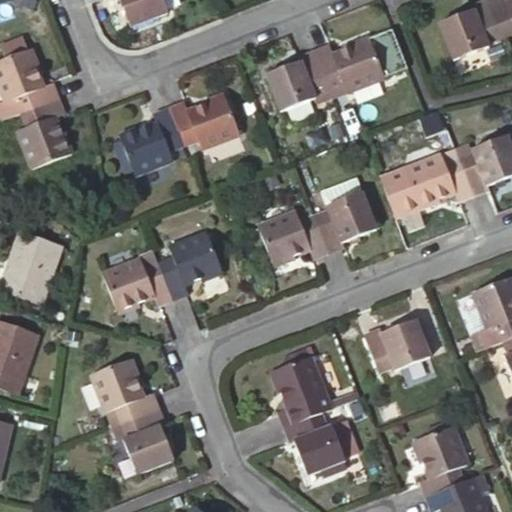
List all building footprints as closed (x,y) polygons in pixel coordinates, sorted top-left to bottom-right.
[(114,0),(126,29),(164,14),(159,0),(114,0)] [(496,0),(487,4),(501,40),(511,36),(511,2),(505,6),(502,0),(496,0)] [(486,46),(501,40),(487,4),(472,10),(473,13),(441,26),(455,63),(488,50),(486,46)] [(383,39),(371,43),(385,78),(397,74),(383,39)] [(332,47),(317,53),(332,90),(347,84),(350,95),(386,81),(385,78),(371,43),(370,41),(335,55),(332,47)] [(332,90),(317,53),(302,59),(304,61),(270,75),(285,113),(319,100),(318,96),(332,90)] [(0,106),(0,117),(2,123),(21,116),(58,101),(52,86),(46,89),(32,54),(0,65),(0,88),(6,104),(0,106)] [(172,111),(186,148),(200,143),(204,152),(238,138),(223,99),(189,113),(186,105),(172,111)] [(63,117),(58,101),(21,116),(27,131),(18,135),(31,170),(71,154),(58,120),(63,117)] [(171,154),(186,148),(172,111),(156,117),(159,124),(123,139),(138,177),(174,163),(171,154)] [(461,160),(476,197),(490,192),(489,188),(511,179),(511,152),(507,140),(507,139),(474,151),(474,154),(461,160)] [(470,143),(456,148),(461,160),(474,154),(474,151),(470,143)] [(461,160),(456,148),(440,155),(440,157),(444,167),(461,160)] [(459,204),(476,197),(461,160),(444,167),(440,157),(407,171),(389,177),(403,216),(421,209),(456,196),(459,204)] [(389,177),(381,180),(396,218),(403,216),(389,177)] [(316,216),(330,254),(345,248),(344,245),(376,232),(362,196),(329,208),(330,210),(316,216)] [(315,260),(330,254),(316,216),(301,222),(296,212),(262,225),(278,266),(311,252),(315,260)] [(40,303),(60,247),(21,234),(1,291),(40,303)] [(175,259),(161,265),(175,302),(190,296),(187,289),(222,275),(206,236),(172,250),(175,259)] [(175,302),(161,265),(146,271),(142,261),(105,275),(121,315),(157,301),(160,308),(175,302)] [(477,352),(506,340),(511,337),(511,281),(476,295),(490,330),(472,337),(477,352)] [(470,336),(483,332),(475,309),(462,314),(470,336)] [(0,386),(21,393),(40,335),(0,321),(0,386)] [(428,358),(413,322),(379,335),(378,332),(363,338),(378,374),(392,368),(394,371),(428,358)] [(282,428),(319,414),(314,399),(324,395),(310,360),(270,376),(284,410),(276,414),(282,428)] [(113,410),(119,426),(155,411),(149,396),(142,398),(128,364),(89,379),(103,414),(113,410)] [(319,414),(330,410),(324,395),(314,399),(319,414)] [(155,411),(119,426),(125,441),(122,442),(135,476),(172,461),(159,427),(161,426),(155,411)] [(325,429),(319,414),(282,428),(288,444),(291,443),(304,476),(318,470),(341,461),(340,461),(328,430),(328,429),(325,429)] [(0,485),(0,486),(14,427),(0,423),(0,485)] [(328,430),(340,461),(354,455),(342,424),(328,430)] [(420,482),(427,498),(464,483),(458,469),(468,464),(454,429),(414,445),(428,479),(420,482)] [(344,472),(341,461),(318,470),(322,481),(344,472)] [(464,483),(427,498),(432,511),(433,511),(440,510),(440,511),(485,511),(479,494),(470,498),(464,483)]
